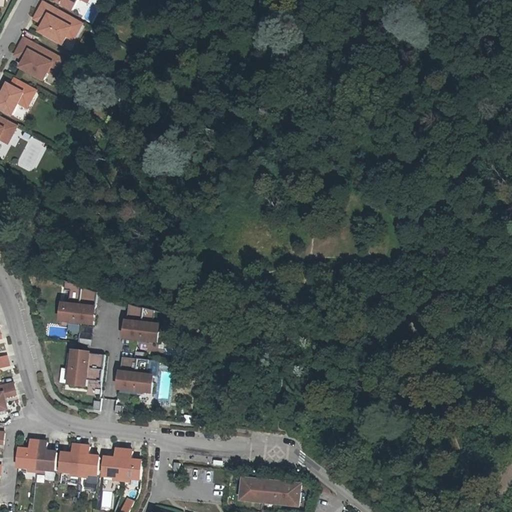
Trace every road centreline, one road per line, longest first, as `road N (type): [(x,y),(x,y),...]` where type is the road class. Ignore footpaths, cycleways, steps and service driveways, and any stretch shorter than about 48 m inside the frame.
road 1 (residential): [(162,437),(302,458),(370,511)]
road 2 (residential): [(0,278),(44,408)]
road 3 (unknown): [(103,429),(113,305)]
road 4 (residential): [(44,408),(65,423),(162,437)]
